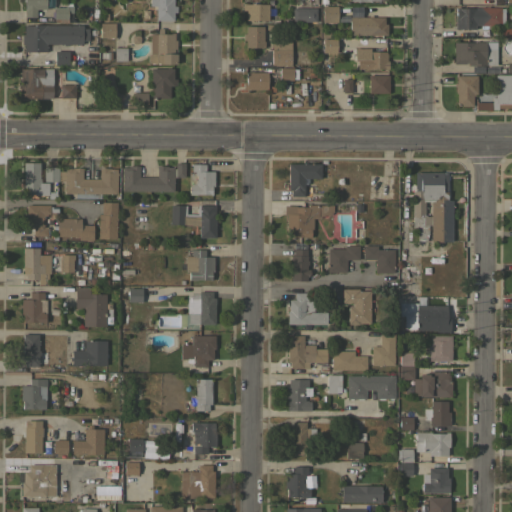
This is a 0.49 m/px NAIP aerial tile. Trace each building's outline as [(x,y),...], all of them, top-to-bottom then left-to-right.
[(53,18),(53,6),(45,7),(45,8),(36,8),(36,16),(24,16),(24,1),(22,1),(22,0),(52,0),(53,1),(53,3),(55,7),(64,7),(64,5),(65,5),(65,3),(71,3),(71,5),(72,12),(67,12),(67,18),(53,18)] [(173,0),(173,5),(176,5),(176,12),(173,12),(173,20),(155,20),(156,5),(149,5),(149,4),(147,4),(147,1),(149,1),(149,0),(173,0)] [(253,3),(253,1),(258,1),(258,4),(267,3),(268,19),(245,20),(245,10),(242,10),(242,3),(253,3)] [(322,6),(337,6),(337,22),(322,22),(322,6)] [(384,17),(384,23),(387,23),(387,35),(349,34),(349,16),(350,16),(350,6),(362,6),(362,16),(367,16),(367,15),(371,15),(371,17),(384,17)] [(458,7),(474,8),(474,7),(479,7),(485,7),(485,6),(488,6),(488,7),(500,7),(500,10),(503,10),(503,21),(500,20),(500,25),(491,25),(491,26),(487,25),(475,25),(475,29),(454,28),(455,17),(455,7),(458,7)] [(316,8),(315,21),(292,21),(292,7),(316,8)] [(114,22),(114,37),(99,37),(99,22),(114,22)] [(68,43),(68,45),(62,45),(62,43),(45,43),(45,51),(23,51),(23,44),(21,44),(21,34),(23,34),(23,24),(32,24),(81,24),(81,27),(87,27),(87,40),(81,40),(81,43),(68,43)] [(262,40),(264,40),(264,47),(245,47),(245,39),(242,39),(242,33),(245,33),(245,25),(263,26),(262,40)] [(150,33),(157,33),(157,28),(163,28),(163,33),(170,33),(170,32),(174,32),(174,39),(176,39),(176,48),(171,48),(171,53),(174,53),(174,52),(175,52),(175,53),(176,53),(176,63),(161,63),(161,62),(147,62),(147,54),(149,54),(150,33)] [(336,38),(336,52),(322,52),(322,38),(336,38)] [(290,64),(271,64),(271,40),(291,41),(290,64)] [(473,41),(485,41),(485,47),(496,47),(496,65),(468,65),(468,62),(465,62),(465,63),(453,63),(453,41),(473,41)] [(114,47),(126,47),(126,60),(114,60),(114,47)] [(370,47),(370,51),(385,51),(385,53),(386,53),(386,60),(388,60),(388,69),(384,69),(384,68),(369,68),(357,68),(357,59),(354,59),(354,47),(370,47)] [(68,50),(68,64),(54,64),(54,50),(68,50)] [(150,68),(165,68),(165,67),(168,67),(168,68),(173,68),(173,78),(176,78),(176,85),(173,85),(169,85),(169,98),(151,98),(151,92),(147,92),(147,104),(133,104),(133,92),(144,92),(144,85),(150,85),(150,68)] [(292,67),(292,68),(297,68),(297,78),(292,78),(292,79),(279,79),(279,67),(292,67)] [(19,97),(20,68),(52,68),(51,98),(19,97)] [(267,71),(267,89),(242,89),(242,81),(246,81),(246,71),(267,71)] [(511,74),(511,94),(510,94),(511,107),(496,107),(496,111),(475,111),(475,101),(491,101),(491,97),(494,97),(494,74),(511,74)] [(388,75),(388,92),(368,92),(368,75),(388,75)] [(476,75),(476,93),(474,93),(474,95),(472,95),(472,106),(456,106),(456,93),(454,93),(454,83),(456,83),(456,75),(476,75)] [(350,91),(350,92),(342,92),(342,78),(350,79),(362,79),(362,92),(350,91)] [(74,84),(75,97),(60,97),(60,84),(74,84)] [(23,162),(39,162),(39,178),(40,178),(40,182),(39,182),(39,186),(47,186),(47,194),(25,194),(25,187),(23,187),(23,162)] [(174,162),(184,162),(184,177),(175,177),(174,162)] [(188,183),(189,171),(191,171),(191,163),(205,163),(205,171),(213,171),(213,186),(211,186),(211,194),(209,194),(197,194),(189,194),(189,185),(191,185),(191,183),(188,183)] [(303,196),(290,196),(290,190),(288,189),(288,163),(320,163),(320,178),(303,178),(303,179),(304,179),(304,181),(303,181),(303,185),(303,196)] [(121,190),(122,165),(139,165),(139,167),(138,167),(138,176),(156,176),(156,167),(156,165),(166,165),(166,166),(173,166),(173,191),(121,190)] [(116,193),(100,193),(100,197),(75,197),(74,193),(64,193),(64,180),(57,180),(43,181),(43,167),(57,167),(57,170),(64,170),(64,168),(82,168),(82,178),(99,178),(99,167),(109,167),(109,168),(116,168),(116,172),(117,172),(117,175),(116,175),(116,193)] [(452,240),(430,241),(430,224),(427,224),(427,235),(426,236),(425,239),(424,241),(413,241),(412,236),(417,236),(417,227),(412,227),(412,216),(411,216),(411,190),(414,190),(414,171),(446,171),(446,190),(446,199),(451,199),(452,240)] [(115,238),(97,238),(98,214),(101,214),(101,201),(116,201),(115,238)] [(46,213),(46,215),(43,215),(43,219),(41,219),(41,224),(43,224),(43,226),(41,226),(41,227),(46,227),(46,235),(33,235),(33,228),(27,228),(27,217),(25,217),(26,204),(49,204),(49,205),(57,205),(57,213),(49,213),(46,213)] [(215,204),(215,237),(199,237),(199,226),(196,226),(191,225),(186,224),(170,224),(170,220),(166,220),(167,207),(170,207),(170,204),(215,204)] [(295,205),(295,206),(307,206),(307,204),(332,204),(332,211),(329,214),(323,214),(323,216),(320,216),(319,218),(312,218),(312,229),(310,229),(310,237),(302,237),(285,236),(286,214),(283,214),(283,205),(295,205)] [(80,218),(80,224),(92,224),(92,239),(78,239),(78,236),(77,236),(74,236),(74,235),(56,235),(56,217),(80,218)] [(327,248),(344,248),(344,245),(358,245),(358,259),(345,259),(345,272),(327,272),(327,248)] [(393,272),(374,272),(374,259),(362,259),(362,245),(376,245),(376,249),(393,249),(393,272)] [(22,247),(38,247),(38,254),(48,254),(47,271),(49,271),(49,273),(47,273),(47,285),(37,285),(37,279),(24,279),(24,273),(22,273),(22,247)] [(185,255),(190,255),(190,249),(204,249),(204,256),(213,256),(213,271),(211,271),(211,280),(209,280),(209,279),(196,279),(196,280),(188,280),(188,272),(184,271),(185,255)] [(290,255),(292,255),(293,249),(305,249),(305,260),(307,260),(307,264),(306,264),(306,269),(309,269),(309,275),(306,275),(306,280),(290,280),(290,255)] [(61,254),(73,254),(73,259),(72,259),(72,271),(60,271),(61,254)] [(105,326),(82,326),(82,308),(73,308),(73,287),(88,286),(88,293),(105,293),(105,326)] [(127,288),(141,288),(141,301),(127,301),(127,288)] [(369,323),(358,323),(358,324),(347,324),(347,306),(352,306),(352,303),(341,303),(341,288),(358,288),(358,290),(369,290),(369,323)] [(45,313),(44,313),(45,322),(37,322),(37,321),(24,321),(24,322),(22,322),(22,313),(20,313),(20,298),(29,298),(29,291),(43,291),(43,299),(45,299),(45,313)] [(214,324),(198,324),(198,323),(187,323),(187,313),(198,313),(198,311),(186,311),(186,294),(198,294),(198,291),(212,291),(212,298),(214,298),(214,324)] [(309,324),(309,329),(303,329),(303,323),(287,323),(287,310),(288,310),(288,299),(294,299),(294,292),(308,292),(308,300),(313,300),(313,312),(326,312),(326,324),(309,324)] [(417,302),(417,305),(446,305),(446,318),(449,318),(449,332),(435,331),(435,330),(415,330),(415,328),(404,328),(404,315),(398,315),(398,302),(417,302)] [(22,333),(37,333),(37,350),(39,350),(39,354),(37,354),(37,366),(24,366),(24,359),(22,359),(22,333)] [(393,364),(370,364),(371,345),(379,345),(379,333),(393,333),(393,364)] [(214,335),(214,348),(212,348),(212,359),(206,359),(206,373),(187,373),(187,366),(187,359),(186,359),(186,361),(181,361),(181,358),(180,358),(180,337),(190,337),(190,335),(214,335)] [(286,335),(303,335),(303,345),(314,345),(314,348),(325,348),(325,364),(313,364),(313,361),(308,361),(308,367),(289,367),(289,361),(286,361),(286,335)] [(450,360),(428,360),(428,354),(427,354),(427,344),(429,344),(429,335),(451,335),(450,360)] [(106,364),(86,364),(85,365),(71,365),(71,349),(83,349),(83,339),(106,339),(106,364)] [(331,369),(331,351),(353,350),(353,355),(365,355),(366,369),(331,369)] [(412,352),(412,365),(399,365),(399,352),(412,352)] [(412,366),(413,378),(412,378),(398,378),(398,365),(412,366)] [(427,396),(427,394),(412,394),(412,379),(413,379),(412,378),(413,378),(419,378),(419,373),(430,373),(430,371),(447,371),(447,374),(449,375),(449,381),(450,381),(450,396),(427,396)] [(340,393),(326,392),(326,374),(340,374),(340,393)] [(393,375),(394,398),(392,398),(392,399),(388,399),(388,398),(383,398),(383,399),(377,399),(377,398),(375,398),(375,389),(365,389),(365,398),(362,398),(362,399),(356,399),(356,398),(352,398),(352,399),(348,399),(348,398),(346,398),(346,375),(393,375)] [(45,400),(44,400),(44,408),(37,408),(23,408),(22,408),(22,400),(20,400),(20,385),(29,385),(29,378),(42,378),(42,385),(45,385),(45,400)] [(194,398),(193,398),(193,394),(194,394),(194,378),(210,378),(210,404),(208,404),(208,410),(194,410),(194,398)] [(286,410),(286,401),(285,401),(285,386),(287,386),(287,378),(307,378),(307,387),(302,387),(302,395),(304,395),(304,400),(306,400),(306,401),(310,401),(310,410),(286,410)] [(449,400),(449,425),(429,425),(429,419),(423,419),(423,408),(429,408),(429,406),(430,406),(430,400),(449,400)] [(411,429),(399,429),(399,416),(411,416),(411,429)] [(23,426),(25,426),(25,420),(42,420),(42,436),(40,436),(40,452),(23,452),(23,426)] [(213,421),(213,430),(215,430),(215,445),(206,445),(206,453),(192,453),(192,444),(192,433),(193,433),(193,431),(190,431),(190,421),(213,421)] [(289,427),(292,427),(292,421),(305,421),(305,428),(314,428),(314,444),(305,444),(305,454),(289,454),(289,427)] [(71,453),(71,439),(83,440),(83,428),(86,428),(87,424),(93,424),(93,428),(102,428),(102,453),(71,453)] [(430,432),(430,433),(444,432),(448,432),(448,446),(447,446),(447,455),(428,455),(428,451),(422,452),(422,451),(414,451),(414,440),(414,432),(430,432)] [(127,438),(141,438),(141,450),(139,450),(139,458),(127,458),(127,451),(127,438)] [(52,439),(66,439),(66,453),(52,453),(52,439)] [(361,442),(361,458),(345,458),(345,442),(361,442)] [(411,461),(398,461),(398,448),(411,448),(411,461)] [(137,461),(137,474),(123,474),(124,461),(137,461)] [(411,462),(411,475),(398,475),(398,462),(411,462)] [(54,495),(21,495),(21,482),(22,482),(22,471),(28,471),(28,464),(54,464),(54,495)] [(213,497),(198,497),(179,497),(179,487),(180,487),(180,471),(197,471),(197,464),(210,464),(210,470),(213,470),(213,497)] [(284,473),(293,473),(293,466),(306,466),(306,473),(304,473),(304,478),(301,478),(301,482),(303,482),(303,486),(306,486),(306,487),(308,487),(308,497),(301,497),(301,496),(288,496),(288,497),(286,497),(286,488),(284,488),(284,473)] [(421,491),(422,473),(427,473),(428,467),(446,467),(446,477),(448,477),(448,492),(421,491)] [(380,485),(380,502),(341,501),(341,485),(380,485)] [(449,511),(426,511),(426,510),(426,496),(449,496),(449,511)]
